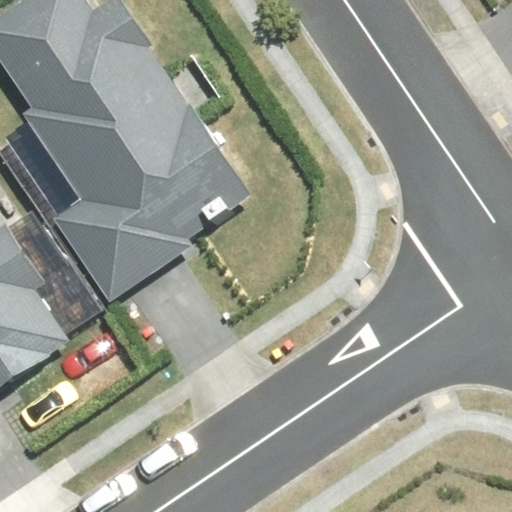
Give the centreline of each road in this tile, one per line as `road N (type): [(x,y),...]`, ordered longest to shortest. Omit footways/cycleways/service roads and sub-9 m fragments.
road 1 (residential): [(511,280),(163,511)]
road 2 (residential): [(338,0),(511,260)]
